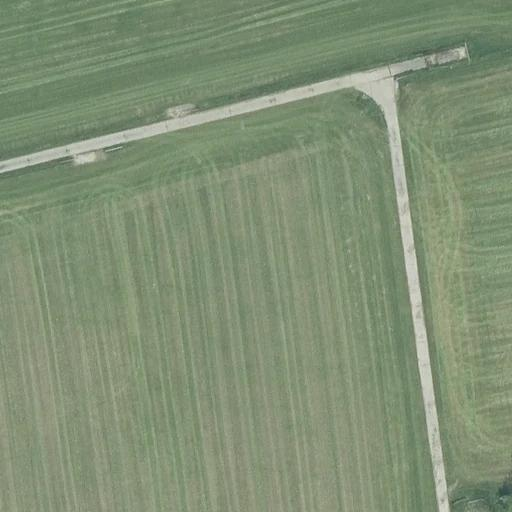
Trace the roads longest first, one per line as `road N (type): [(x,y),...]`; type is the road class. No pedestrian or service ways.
road 1 (track): [(443,511),(379,74)]
road 2 (track): [(422,63),(0,168)]
